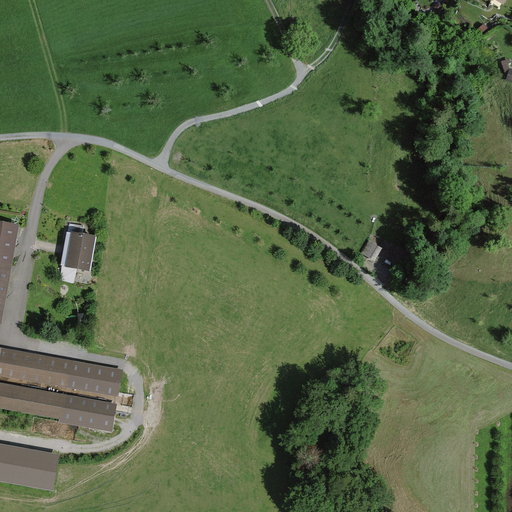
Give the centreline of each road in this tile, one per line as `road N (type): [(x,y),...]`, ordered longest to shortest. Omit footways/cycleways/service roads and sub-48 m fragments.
road 1 (track): [(70,137),(40,189),(16,330),(30,344),(137,370),(140,404),(128,436),(102,448),(0,431)]
road 2 (track): [(511,366),(424,325),(275,214),(108,143),(70,137)]
road 3 (track): [(159,166),(188,122),(265,101),(304,72),(266,0)]
